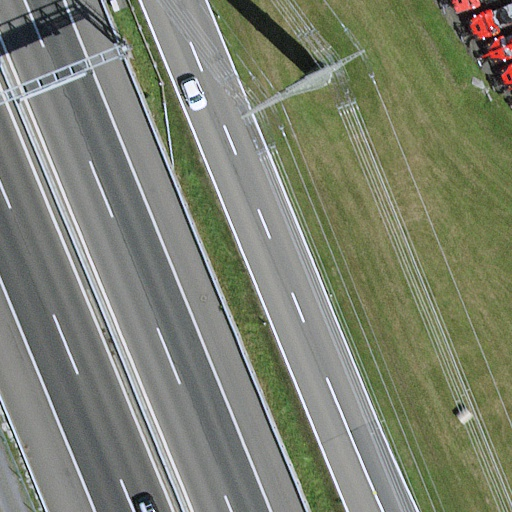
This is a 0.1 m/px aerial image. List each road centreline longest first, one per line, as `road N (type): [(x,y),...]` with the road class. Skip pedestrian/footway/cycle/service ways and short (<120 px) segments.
road 1 (primary): [(173,0),(383,511)]
road 2 (motorway): [(229,511),(20,0)]
road 3 (motorway): [(0,181),(133,511)]
